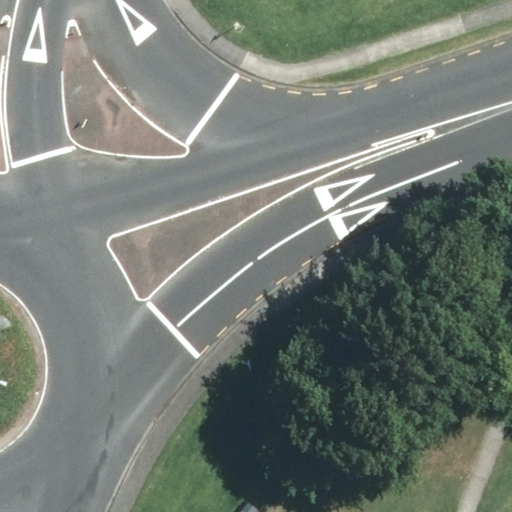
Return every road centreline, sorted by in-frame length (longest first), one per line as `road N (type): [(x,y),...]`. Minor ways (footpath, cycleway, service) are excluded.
road 1 (tertiary): [(336,160),(172,275),(74,412)]
road 2 (tertiary): [(25,256),(107,237),(336,160)]
road 3 (secondary): [(107,0),(184,83),(336,160)]
road 4 (secondary): [(49,0),(35,62),(21,254)]
road 5 (tertiary): [(336,160),(511,105)]
road 6 (secondary): [(25,256),(47,275),(77,325),(81,384),(74,412)]
